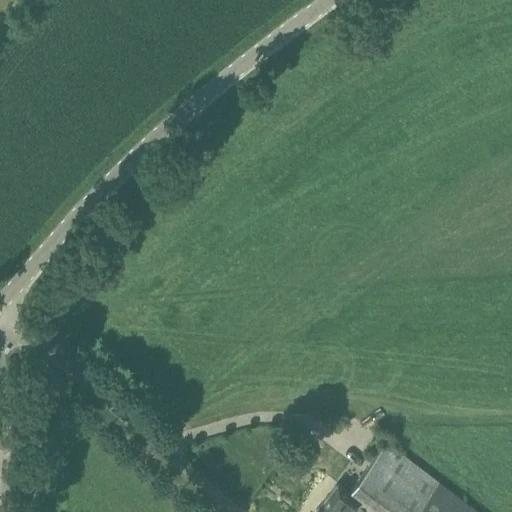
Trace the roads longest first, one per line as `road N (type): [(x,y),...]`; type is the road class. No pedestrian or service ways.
road 1 (unclassified): [(333,0),(131,160),(0,304)]
road 2 (unknown): [(0,311),(7,511)]
